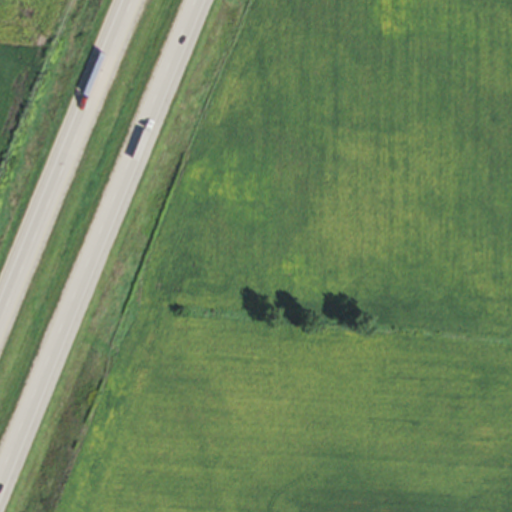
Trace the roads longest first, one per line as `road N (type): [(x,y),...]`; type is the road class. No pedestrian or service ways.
road 1 (trunk): [(0,481),(196,0)]
road 2 (trunk): [(120,0),(0,293)]
